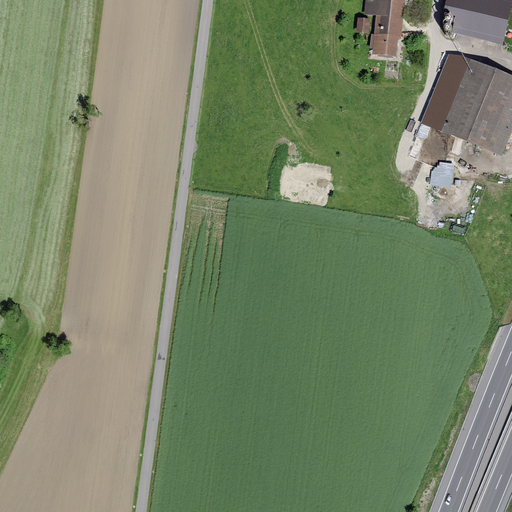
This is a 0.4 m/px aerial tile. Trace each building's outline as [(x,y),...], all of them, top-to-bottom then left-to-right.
[(393,57),(399,0),(384,0),(384,2),(370,1),(369,15),(382,16),(380,37),(373,36),(372,48),(379,49),(378,55),(393,57)] [(509,3),(495,0),(449,0),(446,15),(457,17),(453,31),(501,42),(509,3)] [(368,22),(360,21),(359,32),(367,32),(368,22)] [(498,108),(510,79),(450,55),(421,124),(499,154),(509,129),(493,122),(495,115),(502,118),(505,110),(498,108)] [(511,122),(511,79),(510,79),(498,108),(505,110),(502,118),(495,115),(493,122),(509,129),(511,122)] [(420,157),(419,162),(438,166),(439,161),(420,157)] [(452,189),(456,165),(436,162),(432,186),(452,189)]
